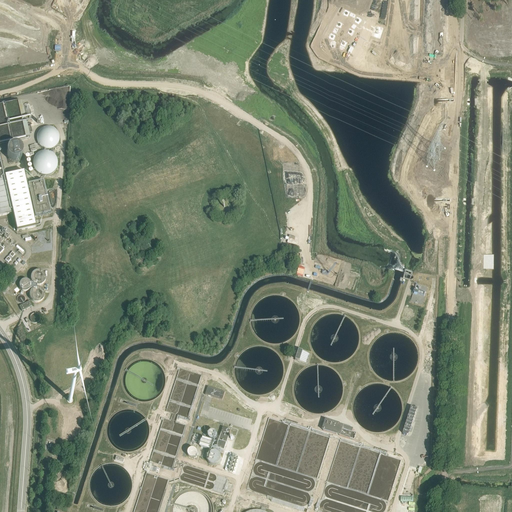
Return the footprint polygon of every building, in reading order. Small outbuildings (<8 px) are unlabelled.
[(0,144),(25,139),(29,138),(28,134),(32,133),(31,127),(27,127),(21,102),(17,103),(0,106),(0,144)] [(59,140),(59,138),(59,136),(58,134),(57,132),(56,130),(54,129),(52,128),(50,127),(48,127),(46,127),(44,128),(42,129),(40,130),(39,132),(38,134),(37,136),(37,138),(37,140),(37,142),(38,144),(40,146),(41,147),(43,148),(45,149),(47,149),(49,149),(51,149),(53,148),(55,147),(56,146),(57,144),(58,142),(59,140)] [(11,158),(14,158),(17,157),(19,155),(20,152),(20,149),(19,147),(18,144),(16,143),(13,142),(10,142),(8,143),(6,145),(5,147),(4,150),(5,153),(6,155),(8,157),(11,158)] [(57,166),(57,163),(57,161),(57,159),(56,157),(54,155),(52,153),(51,152),(48,151),(46,151),(44,151),(42,151),(40,152),(38,153),(36,155),(35,157),(34,159),(33,161),(33,163),(33,166),(34,168),(35,170),(36,172),(38,173),(40,174),(42,175),(44,176),(46,176),(48,175),(51,174),(52,173),(54,172),(56,170),(57,168),(57,166)] [(0,216),(12,214),(13,214),(16,231),(36,227),(24,172),(5,177),(0,155),(0,216)] [(28,184),(35,217),(50,214),(43,181),(28,184)] [(15,248),(23,254),(25,252),(17,245),(15,248)] [(30,276),(30,279),(31,281),(33,283),(35,284),(37,284),(40,284),(42,283),(44,281),(45,279),(45,277),(44,274),(43,272),(41,270),(39,270),(36,270),(34,270),(32,272),(31,274),(30,276)] [(22,290),(24,290),(25,290),(27,290),(29,288),(30,287),(30,285),(30,283),(29,281),(28,280),(26,279),(24,279),(22,279),(20,281),(19,282),(19,284),(19,286),(19,287),(20,289),(22,290)] [(29,294),(30,297),(31,299),(32,301),(34,302),(37,302),(39,302),(41,301),(43,299),(44,297),(44,294),(44,292),(42,290),(41,288),(38,287),(36,287),(33,288),(31,290),(30,292),(29,294)] [(414,289),(413,292),(414,292),(414,294),(417,295),(417,293),(424,296),(425,292),(419,290),(419,287),(418,287),(417,290),(414,289)] [(18,296),(17,298),(16,299),(17,301),(17,302),(18,303),(19,303),(21,304),(22,303),(23,303),(24,302),(25,301),(25,299),(25,298),(24,297),(23,296),(22,295),(20,295),(19,296),(18,296)] [(267,343),(268,343),(271,344),(275,345),(280,344),(284,343),(288,341),(291,338),(294,335),(297,331),(298,327),(299,323),(299,320),(299,316),(298,312),(296,308),(293,304),(290,301),(286,299),(282,297),(278,296),(274,296),(269,297),(265,298),(261,301),(258,303),(255,307),(253,311),(252,315),(251,319),(251,324),(252,328),(254,332),(256,336),(259,339),(263,341),(267,343)] [(30,301),(19,306),(22,311),(32,306),(30,301)] [(31,315),(30,316),(30,318),(30,320),(31,321),(32,322),(33,323),(35,323),(36,323),(38,322),(39,321),(39,319),(39,318),(39,316),(38,315),(37,314),(35,313),(34,313),(32,314),(31,315)] [(347,359),(348,358),(351,356),(354,353),(356,349),(358,345),(359,341),(359,338),(358,334),(357,330),(355,326),(353,322),(349,319),(346,317),(342,315),(337,314),(333,314),(328,315),(324,316),(321,318),(317,321),(314,325),(312,328),(311,333),(310,337),(310,341),(311,346),(313,350),(316,353),(319,356),(322,359),(326,361),(330,362),(335,362),(339,362),(343,361),(347,359)] [(370,365),(372,369),(374,372),(377,376),(381,378),(385,380),(389,381),(393,381),(398,381),(402,380),(406,378),(409,375),(412,372),(415,368),(416,364),(417,360),(417,357),(417,353),(416,349),(414,345),(411,341),(408,338),(404,336),(400,334),(396,333),(391,333),(387,334),(383,335),(379,337),(376,340),(373,344),(371,348),(369,352),(369,356),(369,360),(370,365)] [(239,357),(238,358),(237,361),(235,365),(235,370),(235,374),(236,378),(238,382),(240,386),(243,389),(247,392),(251,394),(255,395),(259,395),(264,395),(268,393),(272,391),(275,389),(278,385),(281,382),(282,378),(283,373),(283,371),(283,366),(282,362),(280,358),(277,355),(274,352),(270,349),(266,348),(262,347),(257,347),(253,347),(249,349),(245,351),(242,354),(239,357)] [(300,361),(308,363),(311,353),(303,351),(299,349),(295,360),(300,361)] [(133,398),(137,400),(141,401),(145,401),(149,401),(152,399),(156,397),(159,395),(161,391),(163,388),(164,384),(164,381),(164,377),(163,373),(161,369),(159,367),(158,366),(155,364),(152,362),(148,361),(144,360),(140,361),(136,362),(132,364),(129,367),(127,370),(125,373),(124,377),(123,381),(124,385),(125,389),(127,393),(130,396),(133,398)] [(340,378),(339,377),(337,375),(334,372),(330,369),(326,368),(322,367),(317,367),(313,367),(309,369),(305,371),(302,374),(299,377),(297,381),(295,385),(295,390),(295,394),(296,398),(298,402),(300,406),(303,409),(307,412),(311,414),(315,415),(319,415),(324,415),(328,413),(332,411),(335,409),(338,406),(341,402),(342,398),(343,393),(343,391),(343,387),(342,382),(340,378)] [(372,384),(369,385),(368,386),(364,388),(360,391),(358,394),(356,398),(354,402),(354,406),(354,411),(355,415),(356,419),(359,423),(362,426),(365,429),(369,430),(374,432),(378,432),(382,431),(387,430),(391,428),(394,426),(397,422),(399,419),(401,414),(402,410),(402,408),(402,403),(400,399),(398,395),(396,392),(393,389),(389,386),(385,385),(381,384),(376,384),(372,384)] [(208,387),(205,395),(222,400),(225,392),(208,387)] [(135,412),(132,411),(131,410),(127,410),(123,411),(120,412),(116,414),(113,416),(110,420),(109,423),(108,427),(107,431),(108,435),(109,439),(111,442),(114,445),(117,448),(120,450),(124,451),(128,451),(132,450),(136,449),(140,447),(143,444),(145,441),(147,438),(148,434),(148,431),(148,427),(147,423),(145,419),(142,416),(139,413),(135,412)] [(339,424),(326,420),(323,430),(336,435),(336,434),(339,435),(339,436),(350,439),(353,429),(342,425),(342,426),(339,425),(339,424)] [(223,427),(216,448),(224,451),(231,430),(223,427)] [(217,437),(217,436),(217,435),(217,434),(216,433),(215,432),(214,432),(213,431),(212,431),(211,431),(211,432),(210,432),(209,433),(208,434),(208,435),(208,436),(208,437),(209,438),(209,439),(210,439),(210,440),(211,440),(212,440),(213,440),(214,440),(215,439),(216,439),(216,438),(217,437)] [(189,457),(190,457),(190,458),(191,458),(192,458),(193,458),(194,458),(195,458),(196,457),(197,456),(197,455),(197,454),(197,453),(197,452),(196,451),(196,450),(195,450),(194,449),(193,449),(192,449),(191,449),(190,450),(189,450),(189,451),(188,452),(188,453),(188,454),(188,455),(188,456),(189,457)] [(215,465),(217,465),(218,464),(219,464),(220,463),(220,462),(221,460),(221,459),(221,458),(221,456),(220,455),(220,454),(219,453),(218,452),(216,452),(215,451),(214,451),(212,451),(211,452),(210,453),(209,454),(208,455),(208,456),(207,457),(207,458),(207,460),(208,461),(208,462),(209,463),(210,464),(211,465),(213,465),(214,465),(215,465)] [(103,505),(105,505),(107,506),(111,506),(115,505),(119,504),(123,502),(126,499),(128,496),(130,493),(131,489),(131,486),(131,482),(129,478),(127,474),(125,471),(122,468),(118,467),(114,465),(110,465),(106,466),(102,467),(99,469),(96,471),(93,475),(91,478),(90,482),(90,486),(91,490),(92,494),(94,497),(96,500),(100,503),(103,505)] [(232,492),(234,484),(230,483),(231,479),(218,475),(214,490),(223,493),(224,490),(232,492)] [(212,511),(213,511),(212,507),(211,503),(209,500),(207,497),(203,494),(200,492),(196,491),(192,491),(188,491),(184,492),(181,494),(177,497),(175,500),(173,504),(172,508),(172,511),(171,511),(212,511)]
